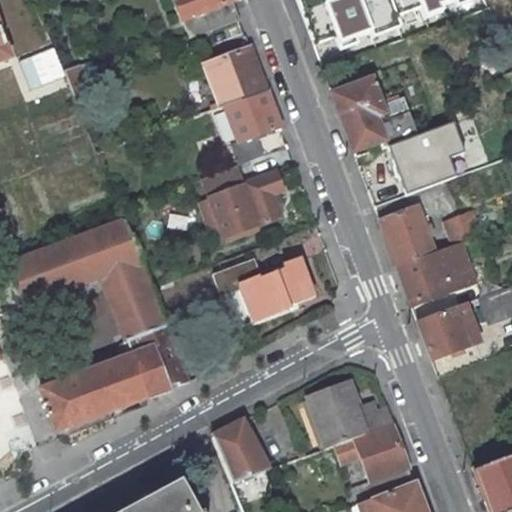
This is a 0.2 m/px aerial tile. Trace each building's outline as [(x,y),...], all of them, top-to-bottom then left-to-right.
[(32,0),(13,0),(23,23),(40,17),(32,0)] [(170,0),(179,22),(182,21),(189,40),(238,21),(230,0),(170,0)] [(484,7),(481,0),(298,0),(326,67),(484,7)] [(49,39),(40,17),(23,23),(32,46),(49,39)] [(0,62),(9,59),(0,32),(0,62)] [(223,108),(266,92),(249,49),(202,67),(216,104),(219,110),(223,108)] [(90,63),(63,73),(73,97),(99,87),(90,63)] [(371,80),(331,95),(353,153),(379,143),(381,150),(416,138),(399,92),(378,100),(371,80)] [(266,92),(223,108),(237,144),(230,147),(238,166),(263,157),(256,137),(279,128),(266,92)] [(259,228),(242,186),(235,167),(201,180),(211,205),(224,240),(225,242),(259,229),(259,228)] [(272,197),(282,193),(275,174),(242,186),(259,228),(281,219),(272,197)] [(224,240),(211,205),(201,208),(214,244),(224,240)] [(417,208),(379,222),(396,268),(434,254),(428,238),(425,228),(417,208)] [(458,245),(480,236),(470,213),(444,224),(453,246),(458,245)] [(143,214),(124,222),(132,242),(150,233),(143,214)] [(190,383),(152,289),(132,242),(124,222),(2,266),(5,273),(0,274),(0,361),(1,361),(0,358),(0,341),(3,338),(4,335),(0,322),(0,314),(99,278),(124,344),(126,343),(132,356),(117,362),(39,391),(55,432),(157,395),(162,396),(170,391),(172,388),(173,386),(177,384),(179,387),(190,383)] [(431,226),(425,228),(428,238),(434,236),(431,226)] [(409,305),(471,281),(458,245),(453,246),(434,254),(396,268),(409,305)] [(252,262),(212,276),(220,298),(241,290),(253,323),(289,310),(289,308),(312,299),(298,261),(280,267),(282,272),(259,281),(252,262)] [(511,286),(477,299),(487,325),(511,315),(511,286)] [(463,305),(453,309),(458,325),(469,321),(463,305)] [(453,309),(416,322),(431,362),(477,344),(469,321),(458,325),(453,309)] [(132,356),(126,343),(124,344),(121,347),(118,350),(116,353),(116,359),(117,362),(132,356)] [(348,384),(306,399),(325,450),(333,447),(391,426),(385,410),(375,413),(372,404),(355,410),(352,403),(355,402),(348,384)] [(241,422),(211,439),(230,485),(267,471),(241,422)] [(333,447),(339,465),(360,457),(371,487),(351,495),(355,506),(359,505),(413,484),(391,426),(333,447)] [(511,511),(511,457),(472,472),(487,511),(511,511)] [(193,511),(178,484),(126,511),(193,511)] [(423,511),(413,484),(359,505),(361,511),(423,511)]
